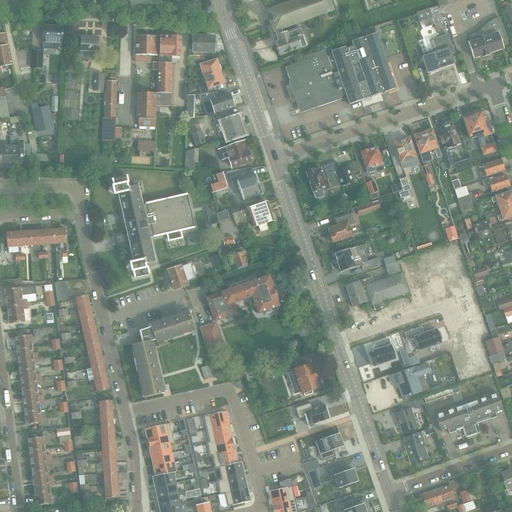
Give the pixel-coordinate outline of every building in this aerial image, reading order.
[(315,18),(333,11),(329,0),(295,0),(265,11),(268,19),(267,19),(269,25),(270,25),(273,33),(274,32),(276,36),(287,32),(285,28),(307,21),(308,26),(317,23),(315,18)] [(436,0),(438,5),(439,9),(440,8),(444,6),(455,1),(455,0),(436,0)] [(506,23),(511,21),(511,11),(510,6),(501,9),(506,23)] [(429,9),(416,13),(418,21),(432,17),(429,9)] [(473,35),(471,36),(472,40),(468,41),(474,59),(482,56),(482,57),(483,57),(483,58),(488,57),(488,55),(489,55),(488,54),(503,49),(500,41),(506,39),(499,18),(496,20),(493,21),(490,23),(487,25),(481,31),(480,30),(479,31),(480,32),(478,33),(476,34),(473,35)] [(374,26),(360,31),(342,37),(344,41),(362,36),(375,31),(374,26)] [(61,43),(62,28),(45,27),(44,49),(55,49),(55,43),(61,43)] [(299,28),(287,32),(276,36),(278,42),(274,43),(279,56),(306,47),(306,46),(307,44),(304,37),(302,36),(301,33),(299,28)] [(0,34),(0,74),(3,74),(1,67),(13,65),(6,33),(0,34)] [(331,55),(326,56),(324,50),(305,57),(306,60),(285,68),(289,81),(288,81),(292,93),(296,92),(303,112),(342,98),(341,97),(345,96),(348,105),(363,100),(362,98),(369,96),(370,98),(395,89),(376,33),(351,42),(352,46),(345,49),(345,47),(330,52),(331,55)] [(452,64),(449,54),(454,52),(450,41),(447,42),(445,34),(433,39),(436,49),(433,50),(423,53),(430,73),(439,70),(439,69),(452,64)] [(100,59),(101,51),(98,51),(99,38),(82,37),(81,52),(94,52),(94,58),(100,59)] [(158,37),(136,37),(135,56),(157,57),(158,37)] [(160,57),(166,57),(166,62),(158,62),(156,106),(171,106),(171,94),(173,63),(172,63),(171,57),(181,57),(181,37),(172,37),(160,37),(160,57)] [(193,50),(190,50),(188,50),(188,60),(202,61),(202,59),(205,59),(205,52),(214,53),(214,52),(213,52),(213,45),(211,45),(211,39),(194,38),(193,50)] [(32,51),(31,68),(42,69),(44,51),(32,51)] [(200,65),(205,78),(221,73),(217,61),(208,64),(208,62),(200,65)] [(225,84),(221,73),(205,78),(207,85),(199,88),(202,96),(211,94),(210,91),(217,89),(216,87),(225,84)] [(104,74),(94,74),(93,90),(104,91),(104,74)] [(59,84),(60,76),(51,76),(51,84),(59,84)] [(2,80),(0,80),(0,120),(10,119),(2,80)] [(107,81),(106,117),(102,117),(101,142),(114,142),(114,138),(121,138),(121,129),(115,128),(117,82),(116,82),(109,81),(107,81)] [(155,93),(138,93),(137,119),(138,119),(138,127),(155,127),(155,93)] [(230,94),(215,99),(209,101),(213,113),(219,111),(234,106),(230,94)] [(188,95),(186,119),(194,118),(194,104),(194,103),(200,102),(199,95),(194,95),(188,95)] [(48,106),(31,110),(36,132),(48,129),(46,121),(51,120),(48,106)] [(484,112),(463,119),(470,139),(477,136),(483,155),(496,151),(494,143),(493,144),(490,134),(491,134),(484,112)] [(21,135),(28,133),(24,115),(17,117),(21,135)] [(228,140),(244,134),(238,116),(226,119),(225,115),(214,119),(220,137),(226,135),(228,140)] [(443,135),(441,136),(439,137),(442,144),(445,143),(446,146),(439,149),(444,162),(440,164),(442,171),(447,169),(446,168),(454,166),(449,151),(454,150),(452,145),(458,143),(452,124),(440,128),(443,135)] [(195,146),(205,143),(199,125),(189,129),(195,146)] [(423,132),(428,150),(434,149),(437,158),(438,162),(442,161),(431,129),(423,132)] [(415,135),(414,135),(423,162),(431,160),(428,150),(423,132),(421,133),(420,132),(416,134),(415,135)] [(59,161),(59,154),(50,154),(50,155),(36,154),(33,135),(28,136),(33,161),(50,162),(50,161),(59,161)] [(402,140),(394,143),(402,168),(409,166),(410,166),(410,167),(417,165),(417,163),(415,157),(409,138),(407,138),(406,137),(402,138),(402,140)] [(0,167),(11,167),(10,147),(2,147),(2,141),(0,141),(0,167)] [(22,156),(23,156),(23,141),(18,141),(18,147),(10,147),(11,167),(22,166),(22,156)] [(137,141),(137,151),(139,151),(145,152),(153,152),(153,142),(150,142),(137,141)] [(233,167),(251,161),(245,141),(220,149),(223,158),(229,156),(233,167)] [(376,173),(383,170),(381,164),(382,164),(376,147),(369,150),(369,149),(360,152),(366,168),(374,165),(376,173)] [(198,163),(198,148),(194,150),(194,149),(185,152),(184,170),(193,170),(193,163),(198,163)] [(468,159),(461,161),(464,169),(471,167),(468,159)] [(504,170),(501,159),(482,165),(484,171),(479,173),(480,178),(504,170)] [(328,179),(324,180),(320,168),(316,170),(315,169),(314,169),(312,168),(308,169),(307,172),(305,172),(312,192),(313,191),(314,196),(317,198),(323,196),(323,194),(322,190),(340,184),(340,185),(343,184),(345,185),(350,183),(350,182),(350,181),(353,180),(348,166),(336,171),(332,162),(323,166),(328,179)] [(431,175),(427,165),(421,167),(424,177),(426,176),(426,178),(430,177),(430,175),(431,175)] [(243,173),(231,177),(233,185),(238,184),(243,200),(262,193),(262,192),(263,190),(262,187),(259,185),(256,175),(254,170),(243,173)] [(481,180),(483,187),(484,189),(490,187),(491,192),(510,186),(506,175),(494,178),(494,176),(481,180)] [(130,243),(134,263),(130,263),(132,272),(133,272),(135,278),(150,275),(148,268),(147,268),(146,264),(155,262),(150,237),(167,233),(169,241),(184,237),(182,230),(196,227),(189,194),(143,206),(138,185),(129,188),(128,183),(129,183),(128,176),(113,179),(114,186),(113,186),(115,195),(119,194),(128,233),(120,235),(122,245),(130,243)] [(400,179),(399,180),(403,192),(397,194),(398,195),(399,194),(400,199),(410,195),(409,190),(411,189),(409,185),(408,185),(405,177),(404,178),(405,178),(400,179)] [(454,190),(461,188),(458,179),(451,181),(454,190)] [(374,180),(366,183),(370,194),(378,192),(374,180)] [(499,208),(511,203),(511,193),(511,191),(491,198),(492,203),(497,201),(499,208)] [(468,195),(457,199),(461,212),(473,208),(468,195)] [(378,200),(356,208),(358,216),(381,208),(378,200)] [(266,223),(273,221),(267,202),(232,214),(236,224),(237,226),(243,224),(243,222),(251,219),(254,228),(259,226),(261,232),(268,229),(266,223)] [(511,203),(499,208),(501,215),(497,216),(498,221),(511,216),(511,203)] [(213,205),(205,207),(209,226),(217,224),(213,205)] [(227,211),(217,214),(219,222),(229,218),(227,211)] [(336,226),(328,229),(329,233),(329,234),(328,236),(329,241),(331,241),(332,242),(351,236),(349,228),(357,225),(354,217),(353,212),(334,218),(336,223),(336,226)] [(488,219),(472,225),(475,234),(491,229),(488,219)] [(454,227),(444,230),(448,242),(457,239),(454,227)] [(511,244),(511,230),(508,232),(507,227),(493,231),(497,244),(511,240),(511,244)] [(65,229),(53,230),(54,244),(66,243),(65,229)] [(42,245),(54,244),(53,230),(41,231),(42,245)] [(31,245),(42,245),(41,231),(30,232),(31,245)] [(19,246),(31,245),(30,232),(18,233),(19,246)] [(7,247),(19,246),(18,233),(6,234),(7,247)] [(466,236),(459,238),(462,245),(469,243),(467,236),(466,236)] [(232,237),(222,239),(224,248),(234,246),(232,237)] [(364,271),(381,265),(378,258),(362,263),(356,246),(349,249),(349,248),(334,254),(336,261),(337,261),(340,272),(362,265),(364,271)] [(237,268),(247,265),(243,252),(242,252),(241,248),(233,251),(234,255),(233,255),(237,268)] [(511,250),(504,253),(507,264),(502,266),(503,270),(511,266),(511,261),(511,262),(511,261),(511,250)] [(383,301),(408,292),(397,262),(385,266),(389,278),(373,283),(371,277),(359,281),(345,286),(352,306),(370,300),(371,305),(372,304),(374,310),(385,306),(383,301)] [(168,270),(174,289),(175,290),(188,286),(187,282),(196,279),(190,263),(181,266),(168,270)] [(221,263),(214,265),(217,272),(223,270),(221,263)] [(489,275),(486,267),(472,272),(475,280),(474,280),(476,286),(483,284),(481,277),(489,275)] [(269,276),(222,292),(205,297),(214,322),(238,314),(233,301),(246,296),(247,299),(252,297),(258,314),(270,310),(273,312),(278,310),(279,307),(278,301),(273,288),(269,276)] [(26,300),(22,300),(21,296),(37,294),(36,286),(21,288),(20,288),(5,289),(7,307),(27,304),(26,300)] [(45,293),(46,302),(54,301),(53,292),(45,293)] [(75,298),(78,310),(90,307),(88,295),(75,298)] [(499,309),(511,305),(511,296),(497,302),(499,309)] [(27,304),(7,307),(9,324),(25,322),(31,321),(29,309),(28,309),(27,304)] [(511,306),(502,309),(505,316),(511,313),(511,306)] [(93,319),(90,307),(78,310),(81,322),(93,319)] [(164,392),(152,340),(155,339),(156,342),(195,330),(189,311),(150,323),(151,326),(139,329),(142,341),(132,343),(144,396),(164,392)] [(96,331),(93,319),(81,322),(83,333),(96,331)] [(492,320),(487,322),(490,330),(495,329),(492,320)] [(215,323),(201,328),(209,353),(224,348),(215,323)] [(420,327),(408,331),(415,351),(439,342),(434,330),(423,334),(420,327)] [(98,342),(96,331),(83,333),(86,345),(98,342)] [(15,338),(17,349),(32,347),(31,336),(15,338)] [(484,342),(487,348),(501,344),(499,337),(484,342)] [(377,351),(367,354),(371,367),(393,359),(387,339),(374,343),(377,351)] [(101,354),(98,342),(86,345),(89,357),(101,354)] [(501,344),(487,348),(490,357),(504,352),(501,344)] [(17,349),(18,360),(38,357),(37,353),(33,354),(32,347),(17,349)] [(104,366),(101,354),(89,357),(91,369),(104,366)] [(18,360),(19,370),(35,368),(34,363),(38,362),(38,357),(18,360)] [(236,357),(229,359),(232,366),(238,363),(236,357)] [(294,371),(286,374),(293,394),(302,391),(302,394),(303,393),(304,397),(313,394),(312,390),(319,388),(316,377),(317,377),(315,371),(314,371),(311,364),(309,365),(307,358),(302,360),(304,366),(300,368),(297,361),(294,362),(295,364),(292,365),(294,371)] [(497,363),(492,364),(495,374),(500,372),(497,363)] [(413,367),(391,375),(393,383),(396,382),(402,398),(421,391),(427,389),(426,386),(422,375),(430,372),(427,364),(414,368),(413,367)] [(201,368),(205,380),(215,377),(211,365),(201,368)] [(106,377),(104,366),(91,369),(94,380),(106,377)] [(19,370),(21,381),(40,379),(40,374),(35,375),(35,368),(19,370)] [(109,389),(106,377),(94,380),(96,392),(109,389)] [(21,381),(22,392),(37,390),(36,383),(41,383),(40,379),(21,381)] [(426,403),(452,394),(450,388),(423,397),(426,403)] [(22,392),(23,403),(43,400),(42,395),(38,395),(37,390),(22,392)] [(496,392),(433,413),(439,431),(446,429),(448,434),(456,431),(454,426),(460,424),(464,436),(465,437),(478,432),(474,419),(487,415),(489,420),(496,417),(494,412),(502,410),(496,392)] [(43,404),(43,400),(23,403),(25,414),(40,412),(39,404),(43,404)] [(112,401),(99,402),(100,415),(113,414),(112,401)] [(410,408),(414,407),(412,401),(401,405),(403,411),(393,414),(396,424),(398,424),(401,432),(417,427),(410,408)] [(314,403),(297,409),(301,420),(306,418),(309,427),(330,420),(325,406),(316,409),(314,403)] [(226,411),(203,416),(206,430),(229,425),(226,411)] [(41,423),(40,412),(25,414),(26,425),(41,423)] [(113,426),(113,414),(100,415),(101,427),(113,426)] [(193,419),(187,420),(190,433),(196,432),(193,419)] [(170,424),(145,429),(147,439),(172,434),(170,424)] [(229,425),(206,430),(209,442),(209,443),(231,438),(229,425)] [(114,438),(113,426),(101,427),(102,439),(114,438)] [(56,429),(57,438),(59,437),(70,436),(69,427),(56,429)] [(410,463),(427,457),(423,446),(425,445),(420,432),(406,437),(408,444),(404,445),(410,463)] [(172,434),(147,439),(149,449),(169,444),(169,445),(174,444),(172,434)] [(338,434),(314,442),(321,461),(335,456),(333,451),(343,447),(338,434)] [(28,439),(29,450),(45,448),(43,437),(28,439)] [(115,450),(114,438),(102,439),(102,451),(115,450)] [(209,442),(206,443),(210,457),(212,456),(234,451),(231,438),(209,443),(209,442)] [(169,444),(149,449),(151,458),(171,454),(169,445),(169,444)] [(46,455),(45,448),(29,450),(30,461),(50,459),(50,455),(46,455)] [(116,462),(115,450),(102,451),(103,462),(116,462)] [(234,451),(212,456),(215,469),(219,468),(237,463),(234,451)] [(171,454),(151,458),(153,467),(173,463),(171,454)] [(51,464),(50,459),(30,461),(32,472),(48,470),(47,465),(51,464)] [(316,459),(304,463),(307,472),(319,467),(316,459)] [(116,474),(116,462),(103,462),(104,474),(116,474)] [(237,463),(219,468),(221,480),(221,481),(244,475),(241,462),(237,463)] [(173,463),(153,467),(155,476),(155,477),(173,473),(176,473),(173,463)] [(340,467),(329,471),(331,476),(333,476),(338,489),(357,482),(353,469),(342,472),(340,467)] [(317,469),(307,472),(307,473),(310,480),(318,477),(319,477),(317,469)] [(48,476),(48,470),(32,472),(33,483),(53,481),(53,476),(48,476)] [(511,470),(508,472),(508,471),(500,473),(503,480),(502,480),(503,483),(505,489),(511,486),(511,470)] [(155,476),(152,477),(155,488),(175,483),(173,473),(155,477),(155,476)] [(117,485),(116,474),(104,474),(105,486),(117,485)] [(221,480),(217,481),(220,495),(224,494),(224,493),(247,488),(244,475),(221,481),(221,480)] [(495,475),(488,477),(491,484),(497,482),(495,475)] [(49,485),(54,485),(53,481),(33,483),(34,494),(50,492),(49,485)] [(175,483),(155,488),(157,499),(177,494),(175,483)] [(118,498),(117,485),(105,486),(105,498),(118,498)] [(449,485),(422,495),(426,507),(453,498),(449,485)] [(280,489),(269,492),(272,505),(295,500),(292,487),(291,487),(280,489)] [(247,488),(224,493),(224,494),(227,507),(250,502),(247,488)] [(459,493),(462,501),(463,502),(476,497),(472,488),(466,490),(459,493)] [(194,490),(192,491),(193,497),(200,496),(199,489),(194,490)] [(52,503),(50,492),(34,494),(36,505),(52,503)] [(177,494),(157,499),(159,509),(180,505),(177,494)] [(297,511),(295,500),(272,505),(273,511),(297,511)] [(456,505),(454,500),(445,503),(447,509),(456,505)] [(341,511),(339,511),(365,511),(363,504),(352,507),(350,502),(339,506),(341,511)]
